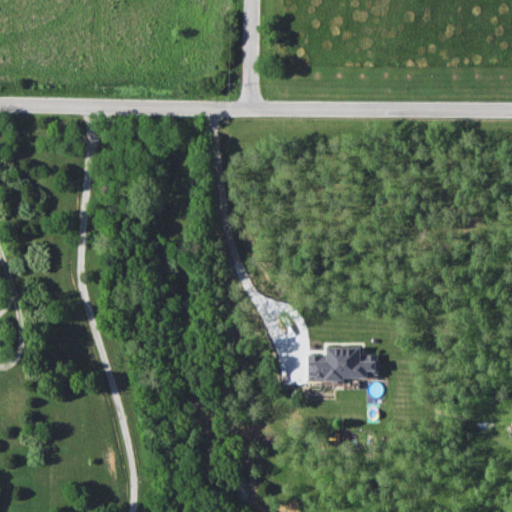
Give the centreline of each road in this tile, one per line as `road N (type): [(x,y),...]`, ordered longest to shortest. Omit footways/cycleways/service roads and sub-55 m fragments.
road 1 (residential): [(511,110),(0,103)]
road 2 (residential): [(90,105),(74,276),(111,377),(137,487),(134,511)]
